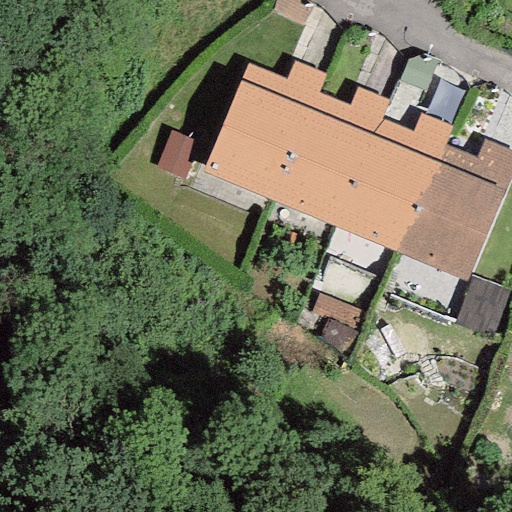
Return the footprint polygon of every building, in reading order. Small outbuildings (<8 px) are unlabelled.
[(466,271),(498,199),(242,93),(211,165),(466,271)] [(186,179),(201,144),(172,132),(157,167),(186,179)] [(320,292),(356,307),(364,310),(376,278),(329,260),(321,278),(314,275),(308,288),(320,292)] [(491,338),(511,291),(474,276),(462,304),(398,278),(390,297),(491,338)] [(339,350),(356,307),(320,292),(310,314),(327,322),(321,339),(339,350)]
